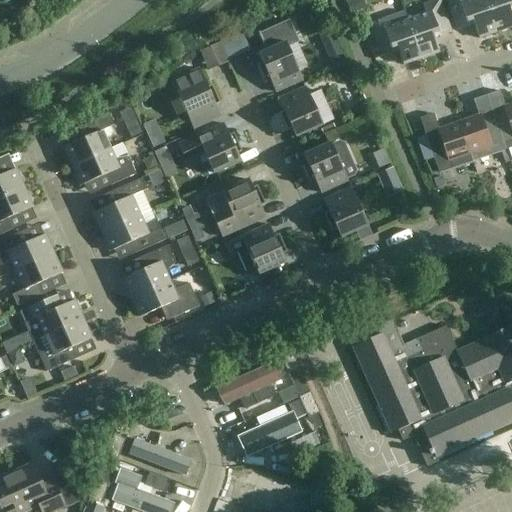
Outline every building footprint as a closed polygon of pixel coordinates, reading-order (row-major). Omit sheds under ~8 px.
[(426,15),(407,21),(421,59),(439,53),(434,39),(451,33),(439,0),(422,6),(426,15)] [(479,39),(497,33),(485,0),(445,0),(457,31),(474,25),(479,39)] [(511,0),(485,0),(497,33),(511,27),(511,18),(510,12),(511,11),(511,0)] [(404,12),(387,18),(369,24),(381,57),(398,51),(403,66),(421,59),(407,21),(404,12)] [(270,81),(275,93),(303,81),(286,43),(292,40),(285,24),(259,36),(266,52),(258,55),(262,63),(257,65),(265,84),(270,81)] [(244,36),(229,40),(234,58),(249,53),(244,36)] [(207,88),(203,80),(198,68),(171,81),(193,129),(220,117),(219,115),(214,117),(210,108),(220,104),(212,85),(207,88)] [(360,108),(348,85),(327,95),(338,119),(360,108)] [(278,100),(279,102),(283,111),(279,114),(287,132),(292,130),(295,138),(323,125),(306,88),(278,100)] [(511,148),(511,104),(504,107),(499,91),(486,96),(505,151),(511,148)] [(505,151),(486,96),(473,101),(478,116),(459,123),(472,162),(505,151)] [(439,174),(472,162),(459,123),(439,130),(433,114),(420,119),(439,174)] [(71,168),(111,150),(111,149),(110,150),(102,131),(114,126),(109,115),(83,126),(88,137),(63,148),(72,167),(71,167),(71,168)] [(224,124),(196,137),(178,145),(185,162),(204,154),(213,174),(240,162),(237,154),(242,152),(233,134),(224,138),(220,129),(225,127),(224,124)] [(310,184),(315,182),(320,194),(348,181),(341,168),(351,163),(342,142),(332,146),(331,144),(303,156),(307,164),(302,166),(310,184)] [(111,150),(71,168),(72,168),(80,187),(106,175),(110,186),(136,175),(128,158),(115,160),(111,151),(111,150)] [(402,191),(391,167),(377,173),(387,197),(402,191)] [(0,199),(25,189),(24,188),(16,169),(0,176),(0,199)] [(433,179),(437,189),(444,186),(441,176),(433,179)] [(101,233),(140,216),(131,197),(147,190),(142,179),(113,192),(118,203),(93,214),(101,233)] [(248,180),(221,193),(205,200),(222,237),(265,218),(264,216),(259,218),(255,209),(265,205),(257,186),(252,188),(248,180)] [(25,189),(0,199),(0,235),(13,230),(8,219),(33,208),(25,189)] [(323,201),(324,203),(328,212),(324,214),(332,233),(337,230),(340,238),(356,232),(368,226),(351,189),(323,201)] [(140,216),(101,233),(101,234),(110,252),(135,241),(140,252),(165,241),(156,220),(144,225),(140,216)] [(241,238),(246,249),(237,253),(246,273),(255,269),(258,275),(251,278),(256,287),(270,281),(266,271),(285,263),(282,255),(287,253),(278,234),(269,239),(265,230),(270,227),(269,225),(241,238)] [(368,226),(356,232),(360,241),(373,235),(369,226),(368,226)] [(14,271),(15,272),(54,254),(53,254),(45,235),(20,246),(15,236),(0,242),(0,265),(10,261),(15,271),(14,271)] [(137,260),(142,271),(122,280),(130,298),(130,299),(170,281),(169,281),(165,272),(175,264),(167,246),(137,260)] [(54,254),(15,272),(23,290),(12,296),(17,307),(42,296),(37,285),(62,274),(54,255),(54,254)] [(170,281),(130,299),(130,300),(131,299),(139,318),(164,307),(170,320),(199,307),(189,284),(174,291),(170,282),(170,281)] [(19,312),(33,343),(84,320),(83,319),(83,320),(75,301),(61,307),(56,296),(19,312)] [(401,335),(432,328),(429,312),(398,318),(401,335)] [(351,348),(364,376),(390,434),(397,431),(402,441),(413,437),(426,467),(438,462),(436,458),(511,424),(511,325),(484,338),(485,340),(457,352),(446,327),(403,346),(391,317),(376,324),(375,321),(353,331),(359,344),(351,348)] [(84,320),(33,343),(41,361),(46,373),(71,361),(67,350),(92,339),(83,321),(84,320)] [(299,369),(290,349),(278,355),(288,375),(299,369)] [(216,383),(225,403),(281,379),(273,360),(216,383)] [(252,413),(282,399),(277,390),(247,404),(252,413)] [(298,398),(308,419),(319,413),(310,393),(298,398)] [(295,423),(288,408),(235,431),(242,447),(295,423)] [(128,453),(183,472),(191,451),(136,431),(128,453)] [(114,435),(106,456),(117,461),(125,440),(114,435)] [(92,438),(84,442),(82,443),(86,452),(96,447),(92,438)] [(117,461),(106,456),(88,502),(100,506),(117,461)] [(32,464),(11,474),(27,511),(39,506),(41,511),(52,511),(64,507),(52,478),(51,478),(51,479),(52,479),(54,483),(43,488),(32,464)] [(141,476),(118,468),(107,497),(145,511),(169,511),(173,501),(137,487),(141,476)] [(292,504),(298,486),(249,470),(243,488),(292,504)] [(25,511),(27,511),(11,474),(0,479),(0,511),(25,511)] [(328,489),(317,485),(309,506),(320,511),(328,489)] [(88,502),(84,511),(97,511),(100,506),(88,502)]
